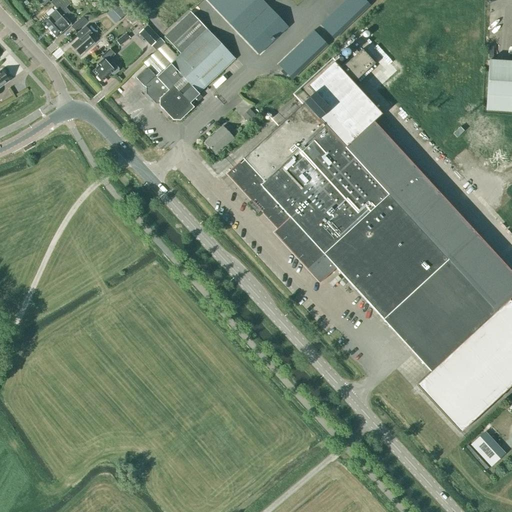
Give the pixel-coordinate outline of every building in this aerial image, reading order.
[(63,16),(60,13),(65,8),(70,4),(69,3),(72,0),(53,0),(50,3),(56,10),(42,22),(48,29),(63,16)] [(214,0),(210,4),(214,9),(224,0),(214,0)] [(233,0),(224,0),(214,9),(219,14),(234,1),(233,0)] [(244,0),(239,6),(244,11),(254,0),(244,0)] [(261,0),(254,0),(244,11),(248,16),(263,2),(261,0)] [(353,0),(345,0),(345,1),(358,15),(364,10),(353,0)] [(363,0),(353,0),(364,10),(369,5),(363,0)] [(234,1),(219,14),(224,20),(239,6),(234,1)] [(345,1),(339,5),(353,20),(358,15),(345,1)] [(263,2),(248,16),(253,21),(268,7),(263,2)] [(111,19),(116,14),(120,19),(126,14),(116,4),(106,14),(111,19)] [(339,5),(334,10),(348,25),(353,20),(339,5)] [(239,6),(224,20),(229,25),(244,11),(239,6)] [(268,7),(253,21),(258,26),(273,12),(268,7)] [(63,16),(48,29),(56,38),(70,25),(64,18),(69,13),(65,8),(60,13),(63,16)] [(334,10),(329,15),(343,30),(348,25),(334,10)] [(244,11),(229,25),(234,30),(248,16),(244,11)] [(273,12),(258,26),(263,31),(277,17),(273,12)] [(234,59),(190,13),(164,37),(180,55),(177,58),(164,44),(142,64),(146,68),(135,78),(144,87),(146,88),(146,95),(146,92),(153,99),(159,99),(159,106),(173,121),(180,121),(194,108),(193,107),(199,101),(195,97),(234,59)] [(126,18),(132,24),(135,21),(130,15),(126,18)] [(329,15),(324,20),(338,34),(343,30),(329,15)] [(76,32),(87,22),(82,16),(71,26),(76,32)] [(248,16),(234,30),(238,35),(253,21),(248,16)] [(277,17),(263,31),(268,36),(282,22),(277,17)] [(324,20),(319,25),(333,39),(338,34),(324,20)] [(253,21),(238,35),(243,40),(258,26),(253,21)] [(282,22),(268,36),(273,41),(287,27),(282,22)] [(151,47),(159,39),(147,26),(138,34),(151,47)] [(258,26),(243,40),(248,45),(263,31),(258,26)] [(80,55),(93,43),(87,36),(90,33),(85,28),(76,35),(80,39),(72,46),(80,55)] [(263,31),(248,45),(253,50),(268,36),(263,31)] [(312,31),(307,36),(321,51),(326,46),(312,31)] [(126,34),(116,42),(121,48),(131,40),(126,34)] [(268,36),(253,50),(258,55),(273,41),(268,36)] [(307,36),(302,41),(316,56),(321,51),(307,36)] [(302,41),(297,46),(311,60),(316,56),(302,41)] [(297,46),(292,51),(306,65),(311,60),(297,46)] [(238,163),(226,174),(255,206),(253,208),(256,212),(258,210),(277,230),(273,233),(307,270),(319,283),(336,268),(367,303),(383,320),(430,372),(416,386),(459,433),(460,433),(511,385),(511,303),(509,301),(511,297),(511,271),(374,122),(381,115),(353,84),(370,68),(374,64),(360,48),(355,52),(338,68),(333,63),(329,67),(307,87),(313,94),(242,159),(243,161),(240,164),(238,163)] [(108,65),(106,63),(114,56),(109,50),(101,57),(103,60),(97,65),(98,67),(93,72),(96,76),(95,76),(96,76),(96,78),(99,81),(100,81),(101,82),(110,74),(112,76),(114,76),(118,71),(118,69),(113,63),(111,63),(108,65)] [(292,51),(287,55),(301,70),(306,65),(292,51)] [(287,55),(282,60),(296,75),(301,70),(287,55)] [(282,60),(276,65),(281,70),(286,75),(290,80),(296,75),(282,60)] [(511,62),(489,61),(486,111),(511,112),(511,62)] [(8,80),(2,71),(0,72),(0,87),(1,87),(1,86),(8,80)] [(242,117),(250,126),(258,118),(250,109),(242,117)] [(215,155),(233,139),(222,127),(205,143),(215,155)] [(456,138),(463,131),(460,127),(452,134),(456,138)] [(480,435),(468,445),(489,468),(501,457),(480,435)] [(134,484),(154,471),(147,461),(127,474),(134,484)]
